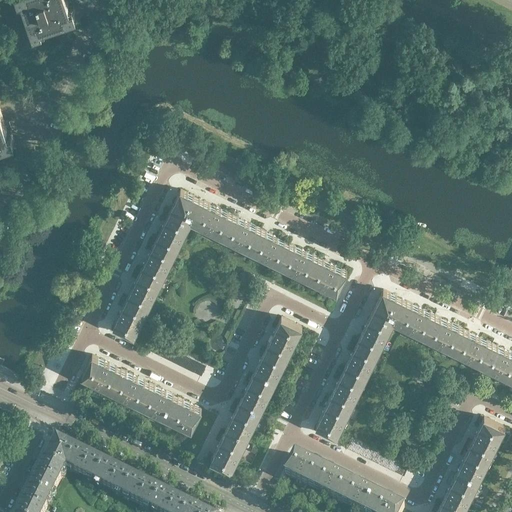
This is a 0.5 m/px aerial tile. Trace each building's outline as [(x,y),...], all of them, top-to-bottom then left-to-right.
[(70,8),(67,0),(22,0),(33,34),(43,31),(42,27),(76,16),(73,6),(70,8)] [(8,133),(4,121),(0,108),(0,146),(15,141),(11,132),(8,133)] [(194,222),(204,201),(181,189),(169,212),(190,223),(191,220),(194,222)] [(222,236),(233,215),(204,201),(194,222),(222,236)] [(177,249),(190,223),(169,212),(156,239),(177,249)] [(251,250),(261,229),(233,215),(222,236),(251,250)] [(279,264),(290,243),(261,229),(251,250),(279,264)] [(163,278),(177,249),(156,239),(142,268),(163,278)] [(308,278),(318,257),(290,243),(279,264),(308,278)] [(337,292),(347,271),(318,257),(308,278),(337,292)] [(149,307),(163,278),(142,268),(128,296),(149,307)] [(396,322),(407,301),(383,289),(373,310),(393,321),(394,320),(396,322)] [(134,336),(149,307),(128,296),(113,325),(134,336)] [(425,336),(435,315),(407,301),(396,322),(425,336)] [(379,350),(393,321),(373,310),(358,339),(379,350)] [(453,350),(464,329),(435,315),(425,336),(453,350)] [(288,356),(302,327),(281,316),(267,345),(288,356)] [(482,364),(492,343),(464,329),(453,350),(482,364)] [(150,349),(155,338),(150,336),(145,347),(150,349)] [(155,352),(160,341),(155,338),(150,349),(155,352)] [(365,378),(379,350),(358,339),(344,368),(365,378)] [(160,355),(165,344),(160,341),(155,352),(160,355)] [(510,378),(511,374),(511,352),(492,343),(482,364),(510,378)] [(165,357),(171,346),(165,344),(160,355),(165,357)] [(274,384),(288,356),(267,345),(253,374),(274,384)] [(170,360),(176,349),(171,346),(165,357),(170,360)] [(176,362),(181,351),(176,349),(170,360),(176,362)] [(181,365),(186,354),(181,351),(176,362),(181,365)] [(111,390),(121,369),(92,354),(82,375),(111,390)] [(186,367),(191,356),(186,354),(181,365),(186,367)] [(191,370),(196,359),(191,356),(186,367),(191,370)] [(196,372),(201,361),(196,359),(191,370),(196,372)] [(201,375),(206,364),(201,361),(196,372),(201,375)] [(351,407),(365,378),(344,368),(330,396),(351,407)] [(139,404),(150,383),(121,369),(111,390),(139,404)] [(260,413),(274,384),(253,374),(239,402),(260,413)] [(168,418),(178,397),(150,383),(139,404),(168,418)] [(337,436),(351,407),(330,396),(316,425),(337,436)] [(191,429),(202,408),(178,397),(168,418),(191,429)] [(246,441),(260,413),(239,402),(225,431),(246,441)] [(490,456),(505,427),(484,416),(470,445),(490,456)] [(231,470),(246,441),(225,431),(210,460),(231,470)] [(352,449),(357,438),(352,436),(347,447),(352,449)] [(357,452),(363,441),(357,438),(352,449),(357,452)] [(66,469),(76,450),(56,440),(46,462),(65,472),(66,469)] [(363,455),(368,444),(363,441),(357,452),(363,455)] [(368,457),(373,446),(368,444),(363,455),(368,457)] [(476,484),(490,456),(470,445),(456,474),(476,484)] [(373,460),(378,449),(373,446),(368,457),(373,460)] [(378,462),(383,451),(378,449),(373,460),(378,462)] [(94,483),(104,464),(76,450),(66,469),(94,483)] [(383,465),(388,454),(383,451),(378,462),(383,465)] [(388,467),(393,456),(388,454),(383,465),(388,467)] [(313,490),(324,469),(295,455),(284,475),(313,490)] [(393,470),(399,459),(393,456),(388,467),(393,470)] [(398,472),(404,461),(399,459),(393,470),(398,472)] [(404,475),(409,464),(404,461),(398,472),(404,475)] [(51,500),(65,472),(46,462),(31,490),(51,500)] [(123,497),(133,478),(104,464),(94,483),(123,497)] [(342,504),(352,483),(324,469),(313,490),(342,504)] [(461,511),(462,511),(476,484),(456,474),(441,502),(461,511)] [(152,511),(161,492),(133,478),(123,497),(152,511)] [(358,511),(373,511),(381,497),(352,483),(342,504),(358,511)] [(45,511),(48,507),(51,500),(31,490),(20,511),(45,511)] [(152,511),(186,511),(190,506),(161,492),(152,511)] [(402,511),(404,509),(381,497),(373,511),(402,511)] [(461,511),(441,502),(436,511),(461,511)]
